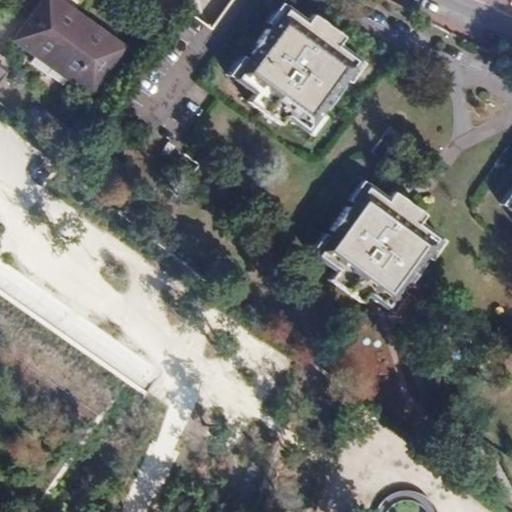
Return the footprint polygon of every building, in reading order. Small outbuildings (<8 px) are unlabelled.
[(36,2),(37,0),(8,0),(0,12),(0,104),(27,126),(66,156),(87,128),(80,124),(71,135),(44,113),(41,115),(26,103),(27,100),(0,78),(0,77),(2,74),(0,72),(0,51),(7,43),(11,45),(40,5),(36,2)] [(175,9),(180,2),(177,0),(154,0),(146,13),(163,25),(175,9)] [(277,21),(289,5),(284,0),(271,17),(277,21)] [(146,13),(132,3),(81,72),(111,94),(127,72),(163,25),(146,13)] [(286,116),(306,132),(319,116),(349,75),(362,59),(340,42),(345,35),(314,12),(308,19),(289,5),(277,21),(246,62),(233,79),(254,94),(248,101),(279,125),(286,116)] [(233,79),(246,62),(240,58),(228,75),(233,79)] [(354,79),(366,62),(362,59),(349,75),(354,79)] [(312,137),(324,121),(319,116),(306,132),(312,137)] [(353,198),(366,181),(362,178),(349,194),(353,198)] [(382,313),(395,296),(427,255),(439,239),(419,222),(423,216),(392,191),(387,197),(366,181),(353,198),(322,239),(308,256),(329,273),(324,279),(356,304),(361,297),(382,313)] [(501,209),(511,193),(511,192),(509,189),(496,206),(501,209)] [(511,193),(501,209),(511,217),(511,193)] [(308,256),(322,239),(317,236),(304,253),(308,256)] [(433,259),(445,243),(439,239),(427,255),(433,259)] [(388,317),(400,300),(395,296),(382,313),(388,317)] [(484,464),(474,456),(465,469),(471,473),(475,477),(484,464)]
